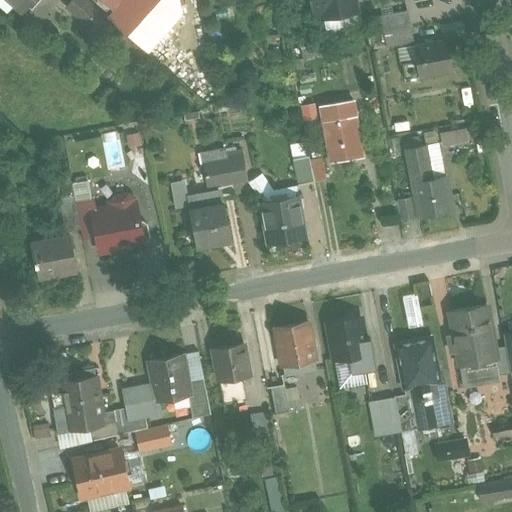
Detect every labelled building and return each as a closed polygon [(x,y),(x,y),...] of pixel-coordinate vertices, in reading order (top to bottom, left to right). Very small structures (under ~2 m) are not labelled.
[(32,0),(12,0),(24,10),(32,0)] [(105,17),(86,0),(72,0),(68,5),(95,28),(105,17)] [(95,0),(111,14),(109,16),(148,51),(184,12),(183,11),(180,0),(95,0)] [(318,0),(323,24),(358,18),(354,0),(318,0)] [(406,0),(408,10),(376,16),(379,31),(385,30),(412,25),(407,0),(406,0)] [(412,25),(385,30),(388,45),(414,40),(415,40),(412,25)] [(449,39),(416,45),(415,40),(414,40),(417,60),(404,63),(404,62),(403,62),(406,78),(454,69),(449,39)] [(354,100),(322,106),(324,122),(356,116),(354,100)] [(356,116),(324,122),(331,162),(363,156),(356,116)] [(438,145),(464,140),(462,126),(436,131),(438,145)] [(425,145),(408,148),(411,169),(429,166),(425,145)] [(243,149),(228,152),(229,158),(234,180),(248,178),(243,149)] [(310,154),(294,157),(299,184),(315,181),(311,159),(310,154)] [(323,156),(311,159),(315,181),(327,178),(323,156)] [(229,158),(204,163),(208,185),(234,181),(234,180),(229,158)] [(431,178),(429,166),(411,169),(420,215),(453,209),(447,175),(431,178)] [(116,194),(112,200),(112,203),(94,207),(93,207),(99,234),(102,249),(148,241),(151,236),(148,223),(144,220),(140,220),(135,196),(129,192),(116,194)] [(218,192),(189,197),(197,244),(217,240),(217,241),(232,239),(225,198),(219,199),(218,192)] [(75,195),(60,197),(66,231),(82,228),(77,202),(75,195)] [(298,195),(262,201),(270,242),(305,236),(298,195)] [(412,196),(400,199),(403,218),(416,216),(412,196)] [(93,199),(77,202),(82,228),(84,237),(99,234),(93,207),(94,207),(93,199)] [(71,234),(32,242),(36,264),(38,264),(40,275),(77,268),(71,234)] [(488,303),(453,310),(464,365),(498,358),(499,358),(497,347),(488,303)] [(362,316),(329,322),(336,359),(369,353),(362,316)] [(318,369),(309,321),(277,327),(286,375),(318,369)] [(433,337),(397,343),(407,394),(413,429),(452,422),(443,377),(440,378),(433,337)] [(245,341),(215,347),(221,380),(244,376),(251,375),(245,341)] [(507,345),(497,347),(499,358),(498,358),(500,373),(511,370),(511,368),(511,362),(507,345)] [(154,384),(124,389),(128,409),(116,411),(121,434),(147,428),(145,415),(163,411),(160,401),(191,395),(192,395),(189,382),(191,382),(190,380),(188,369),(186,369),(183,353),(150,359),(154,384)] [(95,368),(50,375),(60,433),(91,428),(105,425),(103,413),(95,368)] [(380,372),(364,375),(369,400),(385,397),(380,372)] [(205,377),(190,380),(191,382),(189,382),(192,395),(191,395),(194,415),(211,412),(205,377)] [(286,384),(272,386),(277,413),(291,411),(286,384)] [(407,394),(396,396),(402,431),(413,429),(407,394)] [(116,411),(103,413),(105,425),(91,428),(93,440),(121,434),(116,411)] [(30,437),(47,433),(45,424),(28,427),(30,437)] [(167,425),(137,432),(141,450),(172,443),(167,425)] [(400,437),(401,453),(412,452),(410,436),(400,437)] [(433,456),(461,456),(461,437),(432,438),(433,456)] [(120,449),(75,460),(84,496),(129,485),(120,449)] [(505,479),(480,484),(483,499),(511,494),(511,474),(504,476),(505,479)] [(261,477),(267,511),(271,511),(281,510),(274,475),(261,477)]
